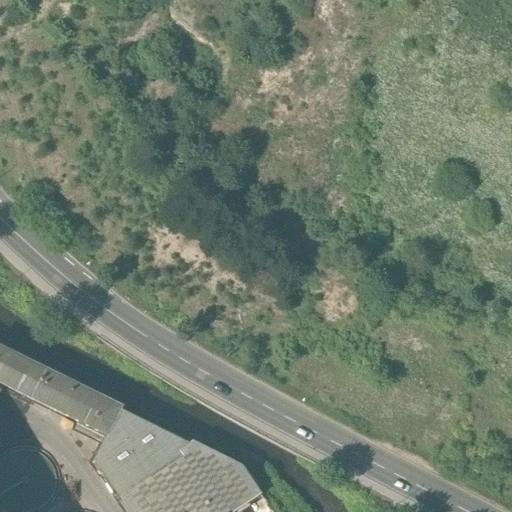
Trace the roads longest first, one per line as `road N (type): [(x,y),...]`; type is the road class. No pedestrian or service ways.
road 1 (secondary): [(472,511),(188,366),(88,295),(0,215)]
road 2 (unknown): [(100,511),(53,448),(0,421)]
